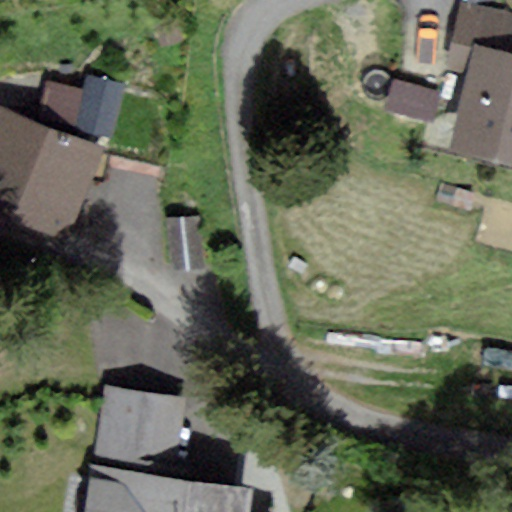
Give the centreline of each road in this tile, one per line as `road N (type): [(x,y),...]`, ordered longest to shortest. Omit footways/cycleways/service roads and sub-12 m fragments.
road 1 (residential): [(296,0),(271,9),(247,32),(237,82),(290,397)]
road 2 (residential): [(290,397),(161,300),(53,243),(0,225)]
road 3 (residential): [(290,397),(144,351),(0,291)]
road 4 (residential): [(511,448),(337,414),(290,397)]
